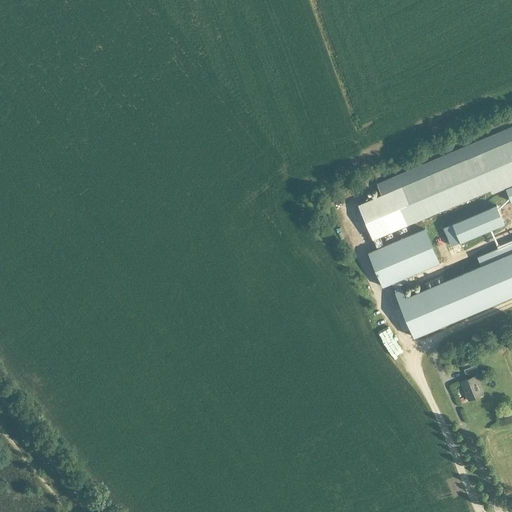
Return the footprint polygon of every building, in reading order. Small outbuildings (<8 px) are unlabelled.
[(400,215),(398,221),(491,191),(494,192),(498,201),(511,196),(511,133),(353,185),(363,214),(381,208),(383,209),(384,210),(400,215)] [(465,253),(459,236),(490,225),(489,224),(503,219),(496,201),(440,220),(453,257),(465,253)] [(425,225),(367,246),(380,283),(411,272),(411,274),(439,264),(425,225)] [(433,330),(430,322),(511,291),(511,247),(402,289),(401,285),(395,287),(414,338),(433,330)] [(411,278),(415,286),(419,283),(415,276),(411,278)] [(462,359),(465,366),(474,362),(471,355),(462,359)] [(469,401),(484,395),(476,376),(462,382),(469,401)]
